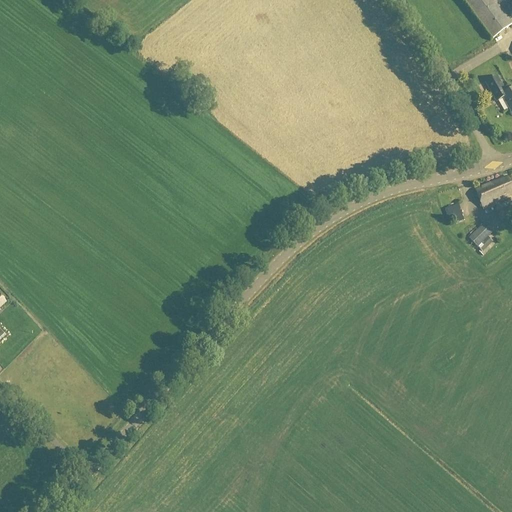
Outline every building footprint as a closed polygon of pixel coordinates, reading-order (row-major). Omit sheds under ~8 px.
[(462,0),(492,40),(511,26),(492,0),(462,0)] [(503,99),(511,116),(511,90),(505,94),(496,78),(486,84),(496,103),(503,99)] [(494,204),(511,196),(511,192),(506,178),(474,191),(483,212),(495,207),(494,204)] [(448,221),(462,217),(458,206),(444,210),(448,221)] [(477,248),(491,235),(483,226),(468,239),(477,248)]
